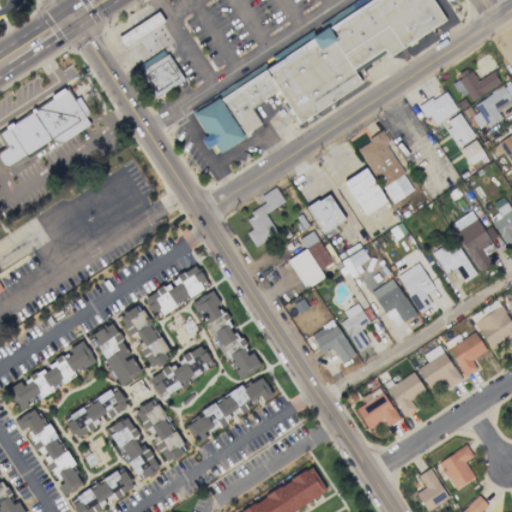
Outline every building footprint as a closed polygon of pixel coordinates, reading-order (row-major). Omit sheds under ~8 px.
[(193,113),(365,0),(433,0),(446,20),(387,56),(383,50),(354,69),(363,81),(299,123),(278,91),(252,108),(262,124),(219,152),(193,113)] [(122,44),(164,23),(159,14),(118,34),(122,44)] [(137,69),(169,50),(187,79),(155,99),(137,69)] [(493,71),(476,80),(471,70),(451,79),(459,96),(466,93),(469,99),(499,85),(493,71)] [(497,110),(511,102),(509,96),(511,94),(511,85),(510,82),(470,104),(470,105),(461,110),(472,129),(484,122),(486,127),(501,118),(497,110)] [(0,136),(0,130),(68,86),(90,123),(49,151),(44,146),(4,169),(0,161),(0,149),(5,145),(0,136)] [(424,118),(430,115),(433,122),(456,112),(446,91),(417,105),(424,118)] [(442,123),(459,147),(474,137),(458,112),(442,123)] [(412,190),(385,143),(388,141),(383,131),(357,146),(390,203),(412,190)] [(511,134),(493,144),(498,154),(504,151),(509,162),(511,160),(511,134)] [(467,164),(483,157),(476,140),(460,147),(467,164)] [(342,181),(363,215),(386,201),(365,167),(342,181)] [(254,246),(276,233),(265,213),(284,202),(275,186),(260,195),(265,204),(244,216),(251,229),(246,232),(254,246)] [(322,233),(344,220),(328,193),(306,207),(322,233)] [(511,208),(508,201),(494,208),(497,213),(489,217),(507,251),(511,248),(511,208)] [(485,254),(494,249),(472,210),(450,223),(477,272),(491,264),(485,254)] [(331,261),(311,230),(299,238),(319,269),(331,261)] [(445,251),(441,246),(431,252),(444,273),(454,267),(463,282),(475,274),(455,244),(445,251)] [(323,277),(305,249),(286,260),(304,289),(323,277)] [(338,260),(345,277),(361,270),(358,263),(367,260),(362,249),(338,260)] [(395,276),(418,311),(430,303),(424,293),(433,288),(417,262),(395,276)] [(208,287),(195,265),(168,281),(169,282),(142,297),(154,317),(208,287)] [(414,314),(392,278),(370,291),(393,327),(414,314)] [(237,379),(260,366),(252,351),(247,354),(219,304),(211,290),(190,302),(210,337),(213,335),(237,379)] [(488,348),(506,338),(510,345),(511,344),(511,324),(497,299),(478,310),(482,316),(473,322),(488,348)] [(167,349),(137,303),(117,317),(151,369),(165,360),(161,353),(167,349)] [(357,351),(369,344),(359,329),(369,323),(356,303),(342,311),(346,317),(339,322),(357,351)] [(341,363),(353,355),(331,320),(309,334),(321,352),(330,346),(341,363)] [(87,336),(117,386),(140,372),(110,322),(87,336)] [(485,351),(474,331),(446,348),(463,376),(476,369),(471,359),(485,351)] [(96,365),(82,340),(68,348),(71,353),(19,381),(6,388),(16,407),(96,365)] [(213,367),(200,344),(177,357),(178,360),(148,377),(160,397),(213,367)] [(422,353),(427,362),(416,368),(426,387),(442,379),(446,387),(459,381),(440,344),(422,353)] [(402,416),(415,409),(409,399),(424,390),(413,371),(385,388),(402,416)] [(182,422),(196,444),(207,438),(205,435),(231,418),(258,401),(259,403),(272,395),(259,374),(182,422)] [(364,403),(355,408),(366,428),(382,419),(387,426),(398,419),(379,386),(361,397),(364,403)] [(127,406),(117,388),(62,416),(72,436),(108,418),(107,417),(127,406)] [(134,408),(163,463),(184,452),(156,397),(134,408)] [(40,405),(14,419),(19,430),(25,428),(39,455),(42,454),(58,484),(57,485),(62,495),(81,485),(40,405)] [(158,468),(147,448),(141,452),(132,437),(136,435),(126,416),(107,427),(136,480),(158,468)] [(472,456),(465,444),(437,462),(454,489),(474,476),(463,461),(472,456)] [(68,497),(76,511),(94,511),(105,507),(103,503),(133,487),(123,468),(68,497)] [(417,475),(424,487),(415,492),(424,511),(446,499),(430,468),(417,475)] [(293,511),(326,494),(313,469),(234,511),(293,511)] [(0,511),(23,511),(17,501),(14,502),(0,479),(0,511)] [(479,511),(487,505),(478,495),(459,511),(479,511)]
